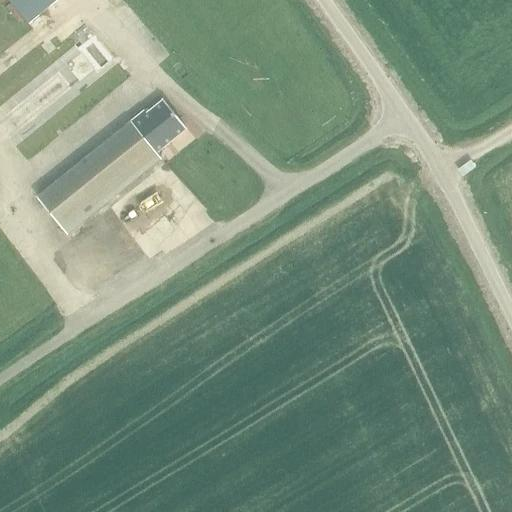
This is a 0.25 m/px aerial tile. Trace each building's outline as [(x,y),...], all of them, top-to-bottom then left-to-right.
[(58,0),(8,0),(29,24),(58,0)] [(86,17),(0,85),(0,127),(19,151),(125,66),(86,17)] [(144,112),(131,122),(156,153),(186,129),(164,101),(146,114),(144,112)] [(125,128),(37,198),(67,234),(160,159),(161,159),(156,153),(131,122),(125,128)] [(0,265),(0,274),(16,284),(20,277),(0,265)]
